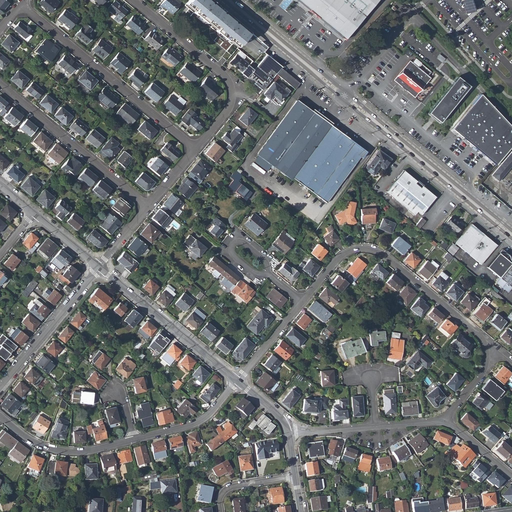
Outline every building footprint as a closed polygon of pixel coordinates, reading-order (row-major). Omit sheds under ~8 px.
[(55,0),(40,0),(38,3),(50,12),(59,2),(55,0)] [(173,0),(163,0),(159,6),(161,8),(162,7),(171,14),(179,4),(173,0)] [(238,49),(250,33),(209,0),(188,0),(184,5),(238,49)] [(297,0),(314,14),(345,40),(377,0),(297,0)] [(106,10),(114,17),(112,19),(116,23),(119,25),(122,22),(119,20),(126,12),(113,1),(106,10)] [(64,10),(55,20),(60,24),(61,23),(63,24),(69,29),(76,20),(69,13),(69,14),(64,10)] [(132,16),(125,25),(137,35),(144,27),(141,24),(141,23),(132,16)] [(19,22),(13,30),(27,41),(31,36),(28,34),(31,30),(27,26),(26,27),(19,22)] [(81,27),(73,35),(85,45),(92,36),(89,33),(90,31),(83,25),(81,27)] [(150,32),(143,40),(156,50),(163,41),(153,34),(150,32)] [(8,36),(0,45),(9,53),(17,43),(8,36)] [(94,46),(91,50),(102,59),(111,49),(99,39),(94,46)] [(44,41),(35,52),(48,63),(58,50),(52,45),(50,46),(49,44),(49,43),(44,41)] [(167,48),(160,57),(167,63),(167,62),(172,67),(181,57),(171,49),(170,50),(167,48)] [(238,51),(235,54),(238,57),(242,60),(244,58),(244,56),(238,51)] [(118,52),(109,63),(115,68),(114,69),(119,73),(129,62),(118,52)] [(232,65),(244,74),(247,70),(244,67),(247,64),(242,60),(238,57),(235,54),(228,63),(231,66),(232,65)] [(65,55),(57,65),(69,75),(77,65),(65,55)] [(254,82),(259,86),(266,77),(270,80),(276,74),(281,67),(265,55),(255,67),(246,78),(249,81),(250,80),(254,83),(254,82)] [(414,97),(430,78),(410,61),(394,80),(414,97)] [(185,63),(178,72),(188,80),(187,80),(191,83),(200,72),(195,68),(194,70),(185,63)] [(299,84),(280,68),(276,74),(295,90),(299,84)] [(133,70),(126,78),(131,82),(130,83),(137,88),(146,76),(144,73),(141,76),(133,70)] [(17,71),(10,80),(16,84),(15,85),(20,89),(27,80),(17,71)] [(76,80),(79,83),(88,90),(95,81),(84,71),(76,80)] [(453,82),(428,113),(433,117),(440,123),(470,86),(457,76),(453,82)] [(206,77),(196,89),(200,93),(201,92),(211,100),(214,95),(217,90),(210,85),(212,82),(206,77)] [(273,82),(263,94),(273,102),(274,101),(278,104),(289,91),(285,88),(283,90),(273,82)] [(77,86),(85,93),(88,90),(79,83),(77,86)] [(151,83),(143,92),(154,102),(162,92),(151,83)] [(32,84),(26,91),(30,94),(30,93),(37,99),(42,92),(32,84)] [(103,88),(95,98),(109,109),(116,99),(103,88)] [(169,95),(181,105),(183,102),(172,92),(169,95)] [(45,95),(39,104),(50,113),(57,104),(45,95)] [(181,105),(169,95),(162,105),(173,115),(181,105)] [(493,107),(483,96),(455,129),(466,139),(493,107)] [(271,165),(291,179),(292,177),(330,125),(300,103),(296,100),(257,154),(258,155),(254,161),(267,171),(271,165)] [(114,114),(119,118),(119,117),(129,124),(136,116),(126,108),(127,107),(123,104),(114,114)] [(11,107),(3,118),(13,126),(21,116),(11,107)] [(511,149),(511,125),(493,107),(466,139),(498,166),(511,149)] [(61,108),(54,116),(65,125),(71,117),(61,108)] [(248,108),(238,119),(246,126),(256,114),(248,108)] [(188,109),(180,120),(187,126),(188,123),(197,130),(203,123),(194,116),(195,115),(188,109)] [(117,119),(127,127),(129,124),(119,117),(119,118),(117,119)] [(25,119),(18,128),(29,136),(36,128),(25,119)] [(76,119),(69,127),(74,130),(81,135),(87,128),(76,119)] [(143,121),(136,130),(148,140),(155,131),(143,121)] [(366,151),(330,125),(292,177),(326,202),(360,157),(362,158),(366,151)] [(92,129),(84,139),(95,148),(103,138),(92,129)] [(228,145),(225,148),(234,155),(239,148),(237,146),(240,143),(237,141),(242,136),(233,129),(229,134),(226,132),(221,138),(224,140),(223,141),(228,145)] [(40,132),(32,142),(43,151),(51,141),(40,132)] [(110,138),(100,151),(110,159),(116,152),(114,151),(117,148),(115,146),(117,143),(110,138)] [(214,142),(204,154),(214,162),(223,150),(214,142)] [(166,143),(159,151),(172,161),(177,154),(170,148),(171,147),(166,143)] [(55,144),(46,154),(49,157),(54,160),(57,163),(66,152),(55,144)] [(378,150),(364,169),(373,175),(379,166),(383,169),(390,159),(378,150)] [(124,151),(116,161),(124,168),(132,158),(124,151)] [(498,181),(511,165),(511,151),(491,175),(498,181)] [(156,157),(148,167),(158,175),(166,165),(156,157)] [(67,159),(60,168),(65,172),(67,170),(73,175),(81,165),(72,158),(69,161),(67,159)] [(199,160),(190,171),(200,180),(210,168),(199,160)] [(12,166),(5,173),(17,182),(23,175),(17,170),(18,168),(14,164),(12,166)] [(84,168),(77,178),(81,182),(82,181),(88,186),(95,177),(84,168)] [(237,182),(242,176),(235,170),(229,177),(233,180),(228,186),(245,200),(251,193),(237,182)] [(436,197),(422,185),(420,187),(415,183),(417,181),(403,170),(402,170),(398,175),(398,176),(385,191),(414,215),(417,211),(420,215),(436,197)] [(142,173),(134,182),(142,188),(143,188),(144,188),(146,188),(147,188),(148,187),(153,181),(142,173)] [(28,177),(20,186),(25,190),(31,196),(39,186),(28,177)] [(183,183),(178,190),(186,197),(192,190),(193,191),(197,187),(185,177),(182,182),(183,183)] [(99,180),(91,190),(102,198),(109,189),(99,180)] [(43,189),(36,198),(40,202),(40,201),(42,203),(41,204),(45,208),(54,198),(43,189)] [(169,198),(163,205),(168,209),(174,213),(182,203),(171,194),(168,197),(169,198)] [(119,197),(110,208),(120,216),(128,206),(119,197)] [(60,200),(54,207),(58,212),(55,216),(60,220),(69,208),(60,200)] [(354,208),(358,209),(357,201),(355,202),(354,202),(346,201),(345,209),(334,215),(339,224),(345,221),(348,226),(356,222),(352,216),(354,208)] [(5,204),(0,209),(0,214),(8,221),(16,212),(5,204)] [(360,209),(361,223),(375,223),(374,214),(375,213),(375,208),(360,209)] [(159,209),(151,218),(159,225),(167,215),(159,209)] [(72,213),(66,222),(76,230),(83,222),(72,213)] [(102,222),(99,226),(109,234),(116,226),(117,227),(120,223),(108,213),(101,221),(102,222)] [(244,224),(254,232),(263,221),(253,213),(244,224)] [(451,217),(445,223),(456,232),(463,224),(460,221),(458,223),(451,217)] [(216,237),(222,230),(226,225),(218,219),(217,220),(214,218),(210,223),(214,225),(209,231),(216,237)] [(425,221),(421,218),(415,226),(418,229),(425,221)] [(382,219),(379,228),(390,232),(394,223),(382,219)] [(266,224),(263,221),(254,232),(257,235),(266,224)] [(148,223),(140,234),(150,242),(159,232),(148,223)] [(483,235),(470,224),(455,243),(467,254),(483,235)] [(330,225),(326,227),(329,232),(324,236),(323,237),(329,245),(330,244),(338,238),(332,230),(333,229),(330,225)] [(92,230),(85,238),(95,246),(97,247),(99,247),(102,245),(103,244),(102,244),(105,241),(92,230)] [(283,230),(272,244),(283,253),(293,242),(292,241),(294,239),(283,230)] [(30,232),(21,242),(28,248),(36,238),(30,232)] [(190,235),(182,244),(198,256),(205,248),(190,235)] [(467,254),(480,264),(496,245),(483,235),(467,254)] [(397,236),(391,244),(402,254),(409,246),(397,236)] [(136,237),(127,247),(137,256),(146,246),(136,237)] [(47,238),(38,248),(48,256),(56,246),(47,238)] [(442,241),(438,245),(443,249),(447,245),(442,241)] [(317,244),(310,252),(319,260),(326,251),(317,244)] [(36,251),(46,258),(48,256),(38,248),(36,251)] [(60,249),(54,257),(63,265),(70,257),(60,249)] [(511,258),(501,249),(486,267),(498,278),(511,262),(511,261),(511,258)] [(123,251),(117,260),(124,266),(123,268),(130,273),(138,263),(123,251)] [(410,252),(404,260),(412,267),(419,259),(410,252)] [(11,254),(3,264),(10,270),(18,261),(11,254)] [(211,275),(216,279),(220,273),(225,267),(213,256),(207,263),(215,270),(211,275)] [(351,266),(347,271),(350,274),(348,277),(353,281),(358,275),(362,271),(361,270),(365,264),(357,258),(352,263),(351,262),(350,264),(350,265),(351,266)] [(302,263),(297,268),(300,271),(302,269),(310,276),(318,266),(309,259),(304,265),(302,263)] [(426,261),(417,271),(427,279),(436,268),(426,261)] [(511,261),(511,262),(498,278),(495,283),(507,293),(511,286),(511,261)] [(284,263),(278,270),(288,279),(289,279),(290,279),(291,279),(292,279),(293,278),(294,278),(298,273),(291,267),(290,268),(284,263)] [(376,264),(368,273),(372,276),(374,273),(382,279),(387,272),(376,264)] [(70,266),(62,276),(70,283),(78,273),(70,266)] [(46,269),(43,267),(41,268),(38,273),(41,276),(46,269)] [(238,277),(225,267),(220,273),(232,284),(238,277)] [(441,272),(431,284),(440,291),(447,282),(444,280),(447,276),(441,272)] [(392,274),(386,282),(395,290),(402,282),(392,274)] [(337,275),(330,283),(340,291),(347,283),(337,275)] [(37,284),(32,279),(27,287),(32,291),(37,284)] [(149,279),(142,288),(151,295),(158,286),(149,279)] [(243,281),(235,290),(245,298),(253,289),(243,281)] [(452,284),(445,293),(454,301),(462,291),(452,284)] [(166,287),(156,299),(165,306),(175,294),(172,292),(174,289),(169,285),(167,287),(166,287)] [(406,285),(396,297),(405,305),(415,293),(406,285)] [(26,298),(32,291),(27,287),(21,293),(26,298)] [(87,300),(91,303),(93,301),(103,310),(112,299),(97,287),(87,300)] [(272,288),(266,297),(279,308),(286,299),(272,288)] [(318,296),(326,303),(329,300),(334,304),(338,299),(325,288),(318,296)] [(44,292),(41,295),(53,305),(61,295),(53,289),(48,295),(44,292)] [(183,293),(174,303),(184,311),(193,301),(183,293)] [(467,294),(460,302),(469,310),(478,300),(474,297),(473,298),(467,294)] [(358,306),(364,305),(363,295),(355,305),(358,306)] [(419,297),(410,308),(419,316),(427,306),(423,303),(424,301),(419,297)] [(34,304),(28,310),(40,321),(49,310),(41,303),(36,299),(34,302),(34,304)] [(314,300),(308,308),(316,314),(317,313),(321,317),(325,320),(330,314),(314,300)] [(91,303),(101,312),(103,310),(93,301),(91,303)] [(482,302),(473,313),(483,321),(492,310),(482,302)] [(119,303),(113,310),(120,316),(126,308),(119,303)] [(433,307),(427,314),(437,323),(442,315),(433,307)] [(195,308),(185,320),(195,328),(205,316),(195,308)] [(133,309),(124,320),(132,327),(141,316),(133,309)] [(260,309),(246,326),(256,334),(263,325),(266,326),(272,318),(260,309)] [(78,311),(70,322),(77,327),(85,317),(78,311)] [(28,314),(21,322),(31,331),(39,323),(28,314)] [(303,314),(296,323),(303,329),(311,320),(303,314)] [(496,314),(489,322),(499,329),(505,322),(496,314)] [(446,319),(440,327),(449,335),(456,326),(452,323),(451,323),(446,319)] [(147,321),(140,328),(149,336),(155,328),(147,321)] [(207,322),(200,332),(210,340),(214,336),(218,331),(207,322)] [(329,323),(325,328),(326,329),(331,333),(335,328),(329,323)] [(66,326),(57,337),(64,342),(73,332),(66,326)] [(11,329),(6,334),(20,346),(27,337),(16,327),(13,330),(11,329)] [(291,328),(285,335),(298,346),(304,339),(291,328)] [(369,329),(369,336),(370,343),(370,345),(376,344),(376,340),(385,339),(384,331),(376,331),(375,328),(369,329)] [(511,336),(505,330),(500,336),(508,344),(511,339),(511,336)] [(155,336),(161,341),(165,336),(159,332),(155,336)] [(391,332),(387,357),(399,359),(402,340),(398,339),(399,333),(391,332)] [(458,333),(449,345),(462,356),(465,356),(467,356),(468,355),(469,353),(468,351),(467,350),(472,344),(458,333)] [(16,346),(2,334),(0,335),(0,345),(10,354),(12,350),(11,350),(12,348),(13,349),(16,346)] [(155,348),(159,351),(169,339),(165,336),(161,341),(155,336),(147,346),(153,351),(154,350),(155,348)] [(222,337),(215,345),(225,354),(232,345),(222,337)] [(245,338),(232,353),(236,357),(238,355),(242,359),(254,345),(245,338)] [(364,350),(364,349),(360,338),(350,341),(349,340),(346,341),(351,355),(364,350)] [(281,340),(274,350),(285,359),(293,350),(281,340)] [(419,349),(424,343),(423,343),(420,340),(416,346),(419,349)] [(53,341),(46,350),(54,356),(61,348),(53,341)] [(345,357),(351,355),(346,341),(344,342),(344,343),(340,345),(345,357)] [(172,344),(165,352),(160,358),(162,360),(167,364),(169,365),(174,359),(177,356),(181,351),(172,344)] [(10,354),(0,345),(0,356),(4,360),(7,357),(6,356),(7,355),(8,356),(10,354)] [(92,362),(93,364),(100,369),(109,359),(99,351),(92,359),(92,362)] [(417,351),(406,364),(413,370),(420,362),(426,367),(430,362),(417,351)] [(42,354),(35,363),(47,373),(54,364),(42,354)] [(186,355),(179,363),(188,370),(194,362),(186,355)] [(271,355),(264,364),(275,373),(280,368),(277,365),(279,362),(271,355)] [(124,358),(115,369),(126,378),(135,366),(135,365),(130,360),(127,360),(124,358)] [(201,383),(202,383),(208,375),(209,374),(199,366),(191,375),(201,383)] [(503,366),(494,377),(503,384),(511,373),(503,366)] [(30,368),(23,377),(36,387),(43,378),(30,368)] [(320,371),(321,386),(333,385),(332,370),(320,371)] [(94,371),(86,381),(97,390),(105,380),(94,371)] [(264,372),(256,381),(268,391),(270,388),(275,382),(269,376),(264,372)] [(455,372),(446,384),(453,390),(463,379),(455,372)] [(270,388),(272,391),(279,382),(270,374),(269,376),(275,382),(270,388)] [(202,383),(203,384),(210,376),(208,375),(202,383)] [(132,379),(135,393),(145,390),(144,387),(148,386),(145,376),(132,379)] [(173,386),(178,389),(182,382),(178,379),(173,386)] [(495,399),(502,390),(499,388),(489,379),(482,388),(495,399)] [(19,382),(12,390),(20,397),(27,388),(19,382)] [(202,392),(203,393),(200,397),(206,402),(209,398),(210,399),(219,389),(212,383),(207,390),(205,389),(202,392)] [(436,386),(424,395),(432,405),(434,406),(436,406),(437,404),(437,402),(444,396),(436,386)] [(291,389),(281,402),(288,408),(299,395),(291,389)] [(383,394),(384,413),(395,412),(393,393),(392,389),(383,390),(383,394)] [(80,396),(80,403),(91,404),(93,392),(81,391),(80,396)] [(476,397),(471,402),(480,409),(487,400),(478,393),(475,396),(476,397)] [(17,409),(21,404),(9,394),(0,405),(13,416),(18,410),(17,409)] [(303,410),(311,411),(319,412),(319,407),(328,408),(327,397),(320,396),(320,398),(314,397),(314,400),(304,399),(303,410)] [(351,397),(353,416),(363,415),(362,396),(351,397)] [(344,405),(348,405),(348,398),(340,399),(338,402),(338,406),(333,406),(333,410),(332,410),(333,419),(347,418),(346,418),(349,417),(349,409),(344,410),(344,405)] [(64,409),(66,403),(61,399),(61,400),(59,403),(58,407),(64,409)] [(175,410),(184,417),(189,413),(191,414),(196,409),(184,399),(175,410)] [(253,408),(241,399),(234,408),(238,412),(237,413),(244,419),(253,408)] [(416,401),(409,402),(409,406),(401,407),(402,416),(417,414),(416,401)] [(140,416),(142,426),(153,424),(147,402),(140,404),(141,409),(136,410),(137,416),(140,416)] [(104,410),(108,424),(119,421),(115,407),(104,410)] [(155,413),(158,424),(173,421),(171,413),(170,413),(169,409),(155,413)] [(466,413),(460,419),(472,429),(478,423),(466,413)] [(39,415),(32,427),(42,433),(49,421),(39,415)] [(253,421),(248,427),(252,429),(256,425),(268,434),(274,427),(269,423),(269,422),(261,415),(255,423),(253,421)] [(58,418),(50,436),(58,439),(59,437),(63,439),(66,430),(65,430),(68,421),(58,418)] [(101,420),(97,422),(98,427),(91,429),(90,425),(85,426),(87,434),(92,433),(94,441),(100,439),(99,438),(106,436),(101,420)] [(219,434),(224,441),(236,432),(230,425),(228,422),(223,425),(223,427),(225,430),(219,434)] [(490,425),(481,431),(489,438),(488,438),(493,442),(499,434),(490,425)] [(0,441),(11,449),(17,441),(1,429),(0,431),(0,441)] [(73,432),(73,443),(85,441),(84,431),(73,432)] [(436,431),(433,439),(447,445),(451,437),(436,431)] [(185,438),(190,453),(194,452),(193,447),(200,445),(196,432),(192,434),(192,435),(188,436),(188,437),(185,438)] [(211,451),(224,441),(219,434),(206,445),(211,451)] [(408,442),(416,454),(427,445),(418,434),(408,442)] [(167,440),(170,450),(181,447),(179,437),(167,440)] [(257,460),(265,459),(265,454),(268,454),(277,452),(275,440),(255,444),(257,460)] [(328,449),(327,454),(337,457),(341,443),(330,440),(327,449),(328,449)] [(21,445),(17,441),(11,449),(8,453),(20,462),(28,451),(20,446),(21,445)] [(502,441),(495,449),(504,457),(511,449),(502,441)] [(162,442),(150,445),(154,460),(166,457),(162,442)] [(308,458),(310,458),(315,457),(322,456),(320,442),(305,445),(308,458)] [(391,452),(397,462),(409,455),(403,445),(391,452)] [(459,448),(455,445),(452,447),(445,452),(444,453),(445,453),(444,455),(444,458),(448,461),(451,457),(462,466),(466,466),(474,456),(462,445),(459,448)] [(133,449),(138,466),(149,463),(148,458),(147,458),(144,446),(133,449)] [(345,448),(341,460),(352,463),(356,452),(345,448)] [(117,455),(119,464),(131,461),(128,450),(120,452),(120,454),(117,455)] [(99,458),(103,473),(115,470),(111,454),(99,458)] [(361,454),(356,470),(368,473),(370,466),(368,465),(370,457),(361,454)] [(237,457),(240,472),(245,471),(245,469),(252,468),(250,455),(237,457)] [(43,460),(32,456),(27,468),(38,472),(39,470),(42,472),(45,463),(42,462),(43,460)] [(376,460),(378,471),(390,469),(388,457),(376,460)] [(226,461),(212,469),(215,475),(216,476),(217,477),(219,477),(224,474),(225,476),(227,474),(228,475),(232,473),(226,461)] [(480,483),(489,472),(482,466),(481,466),(478,464),(479,463),(476,461),(471,466),(474,468),(471,472),(478,478),(476,480),(480,483)] [(48,462),(47,473),(54,474),(54,475),(64,476),(64,475),(73,476),(74,476),(75,476),(77,476),(77,475),(78,474),(78,473),(78,471),(78,470),(77,469),(76,468),(75,468),(74,468),(74,465),(66,464),(66,463),(55,462),(55,463),(48,462)] [(318,475),(316,462),(306,464),(304,464),(307,477),(318,475)] [(84,465),(84,480),(96,480),(95,465),(84,465)] [(150,474),(138,477),(139,482),(149,480),(152,479),(156,478),(154,470),(150,472),(150,474)] [(493,472),(486,480),(493,486),(493,485),(497,488),(503,481),(493,472)] [(153,482),(152,479),(149,480),(149,490),(160,489),(161,494),(176,492),(174,480),(153,482)] [(319,490),(317,480),(307,482),(309,492),(319,490)] [(200,486),(196,501),(208,503),(211,488),(200,486)] [(511,488),(509,486),(501,496),(510,503),(511,502),(511,488)] [(270,494),(272,504),(283,502),(280,487),(267,489),(268,494),(270,494)] [(481,495),(483,507),(495,505),(493,494),(481,495)] [(140,496),(132,496),(130,511),(139,511),(140,502),(139,501),(140,496)] [(310,499),(312,511),(327,509),(325,496),(310,499)] [(464,497),(466,509),(477,507),(476,498),(469,499),(469,496),(464,497)] [(231,500),(233,511),(243,511),(242,498),(231,500)] [(412,511),(427,511),(426,503),(423,503),(422,498),(411,499),(411,503),(412,511)] [(446,500),(448,511),(460,510),(459,498),(446,500)] [(89,499),(88,511),(100,511),(102,500),(89,499)] [(436,501),(426,503),(427,511),(438,511),(443,511),(441,499),(435,500),(436,501)] [(395,511),(407,511),(406,504),(405,504),(405,501),(399,502),(394,502),(395,511)]
